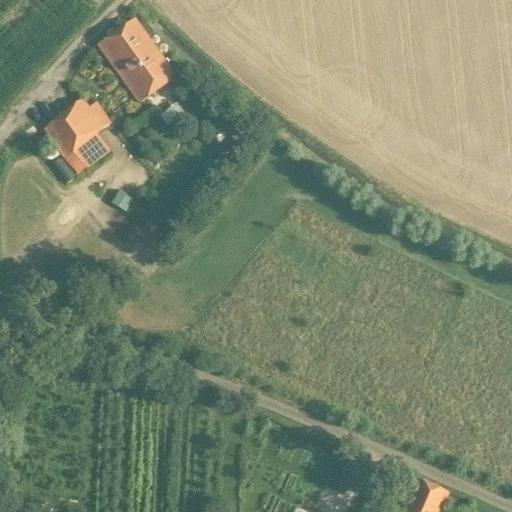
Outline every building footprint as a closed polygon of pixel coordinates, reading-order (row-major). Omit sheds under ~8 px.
[(100,47),(124,80),(148,62),(146,61),(158,53),(136,22),(100,47)] [(175,77),(158,53),(146,61),(148,62),(124,80),(140,103),(175,77)] [(89,109),(83,101),(45,130),(65,159),(79,174),(88,168),(99,160),(110,152),(96,136),(104,130),(89,109)] [(96,104),(89,109),(104,130),(111,125),(96,104)] [(99,160),(88,168),(96,178),(107,170),(99,160)] [(85,302),(98,314),(124,283),(110,272),(85,302)] [(401,494),(411,498),(418,481),(409,477),(401,494)] [(439,511),(448,493),(418,481),(411,498),(404,511),(439,511)]
